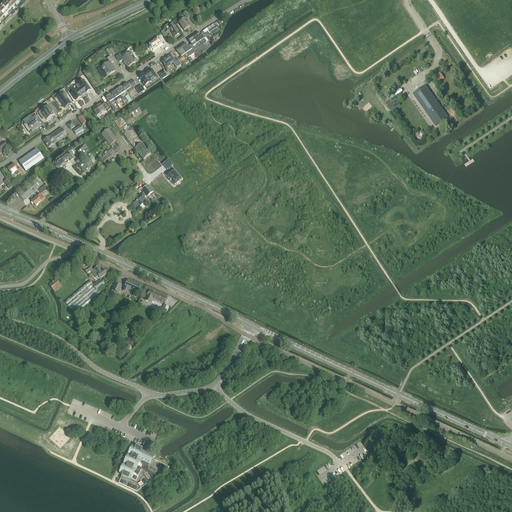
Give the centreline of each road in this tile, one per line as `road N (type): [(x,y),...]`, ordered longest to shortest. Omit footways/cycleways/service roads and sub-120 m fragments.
road 1 (unknown): [(0,335),(197,418),(270,372),(312,376),(511,469)]
road 2 (secondary): [(254,326),(511,447)]
road 3 (secondary): [(0,210),(249,324)]
road 4 (residential): [(0,167),(219,16)]
road 5 (unclassified): [(149,394),(96,369),(63,341),(0,319)]
road 6 (unclassified): [(215,387),(251,417),(335,459)]
